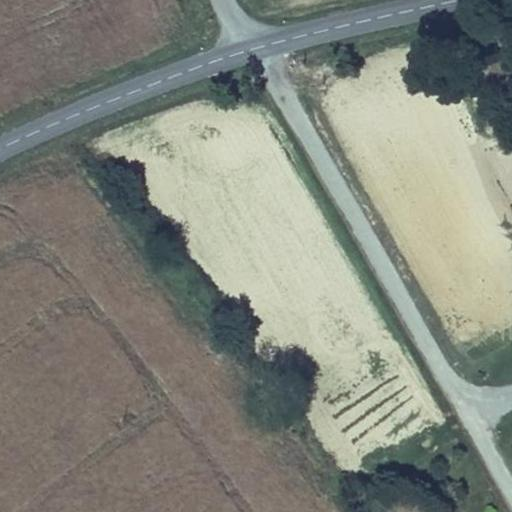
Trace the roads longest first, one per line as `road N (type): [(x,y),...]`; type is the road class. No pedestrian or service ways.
road 1 (track): [(257,44),(466,408),(511,390)]
road 2 (tertiary): [(0,152),(248,46)]
road 3 (tertiary): [(248,46),(468,0)]
